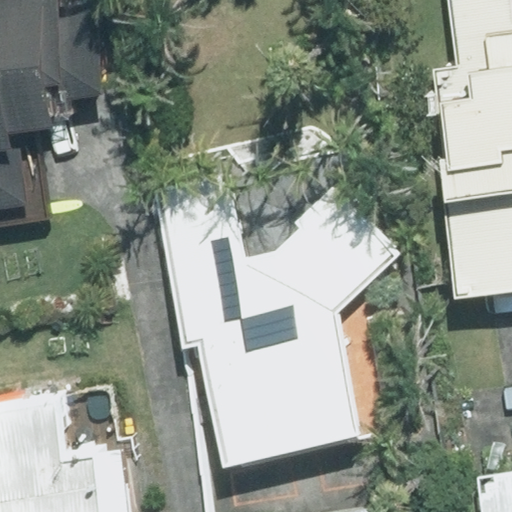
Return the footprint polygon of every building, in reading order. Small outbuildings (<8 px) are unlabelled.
[(79,29),(74,0),(0,0),(0,188),(42,182),(32,119),(83,111),(70,30),(79,29)] [(452,171),(468,276),(511,269),(511,0),(458,0),(465,49),(446,52),(464,170),(452,171)] [(210,325),(236,442),(370,412),(345,300),(404,242),(339,176),(264,248),(253,251),(233,164),(162,180),(196,328),(210,325)] [(66,391),(0,401),(0,511),(140,511),(130,440),(75,448),(66,391)] [(511,511),(511,462),(486,466),(493,511),(511,511)]
